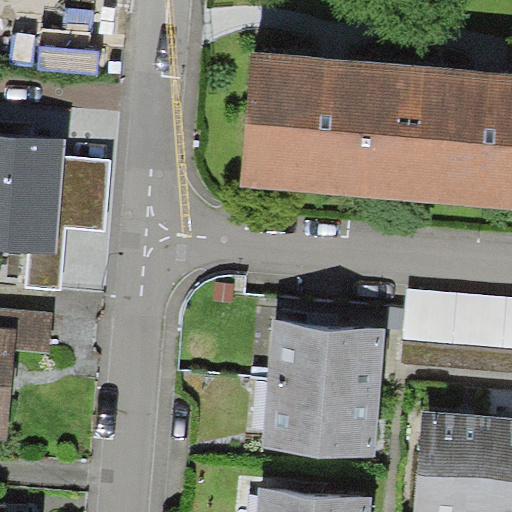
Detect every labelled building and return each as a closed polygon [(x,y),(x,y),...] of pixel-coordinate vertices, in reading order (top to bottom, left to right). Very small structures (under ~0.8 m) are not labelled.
[(511,67),(255,48),(245,180),(511,200),(511,67)] [(72,140),(0,133),(0,227),(64,233),(72,140)] [(103,252),(52,250),(51,283),(101,285),(103,252)] [(511,293),(409,283),(404,339),(511,349),(511,293)] [(49,309),(19,307),(17,345),(47,347),(49,309)] [(389,320),(278,311),(267,444),(378,454),(389,320)] [(18,325),(0,323),(0,439),(7,441),(18,325)] [(511,511),(511,413),(425,407),(417,511),(511,511)] [(375,511),(378,490),(265,476),(261,511),(375,511)]
